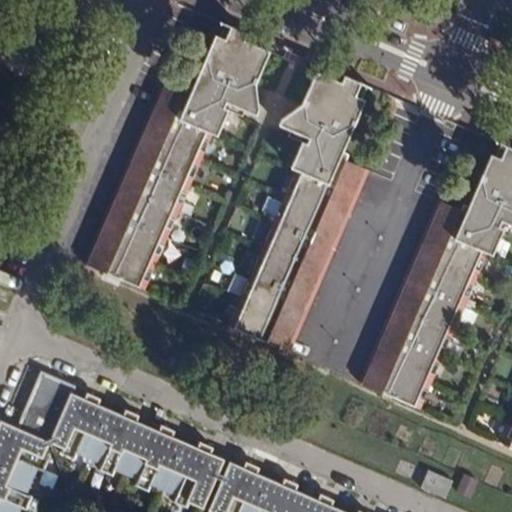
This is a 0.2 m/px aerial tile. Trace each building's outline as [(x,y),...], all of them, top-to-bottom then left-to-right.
[(249,36),(226,26),(221,38),(216,37),(191,95),(112,278),(146,292),(213,136),(218,138),(229,112),(243,118),(247,110),(253,113),(256,104),(257,87),(271,53),(246,42),(249,36)] [(343,84),(318,73),(305,104),(290,120),(286,128),(294,130),(291,138),(304,144),(293,170),(298,172),(230,329),(264,344),(343,161),(368,102),(363,100),(368,87),(346,78),(343,84)] [(191,95),(162,83),(84,266),(112,278),(191,95)] [(511,149),(502,145),(497,158),(492,156),(467,215),(389,397),(422,411),(489,255),(495,257),(505,232),(511,234),(511,149)] [(370,173),(343,161),(264,344),(292,356),(370,173)] [(467,215),(439,203),(361,385),(389,397),(467,215)] [(100,397),(87,391),(84,398),(70,392),(50,441),(63,447),(61,453),(74,459),(77,452),(100,462),(97,469),(109,474),(112,467),(138,479),(136,485),(147,490),(150,484),(173,494),(170,500),(183,505),(186,499),(199,505),(220,456),(206,451),(209,444),(197,439),(194,445),(171,436),(174,429),(162,424),(160,431),(132,419),(135,412),(123,407),(120,414),(97,404),(100,397)] [(46,442),(0,422),(0,511),(15,511),(19,505),(24,507),(30,493),(25,491),(36,467),(41,469),(47,456),(41,454),(46,442)] [(258,465),(246,459),(242,466),(229,460),(208,509),(215,511),(368,511),(356,507),(354,511),(349,511),(330,504),(333,497),(320,491),(317,498),(291,487),(294,480),(281,475),(278,481),(255,471),(258,465)] [(455,480),(429,468),(421,487),(447,498),(455,480)]
